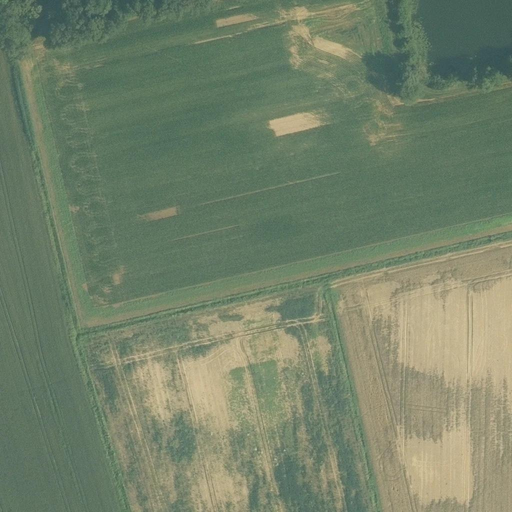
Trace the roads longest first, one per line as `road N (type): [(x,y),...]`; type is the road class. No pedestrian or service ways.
road 1 (unclassified): [(13,192),(511,71)]
road 2 (unclassified): [(106,511),(13,192)]
